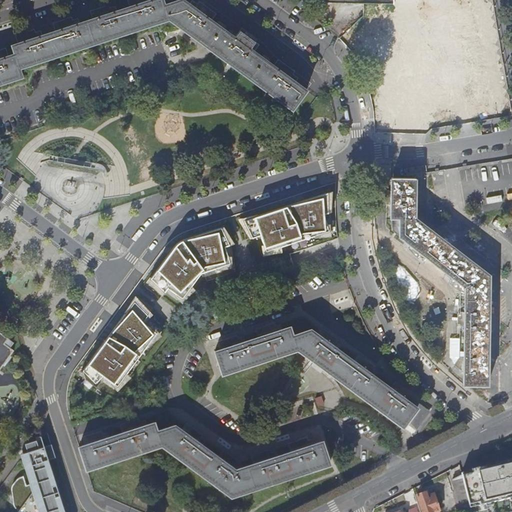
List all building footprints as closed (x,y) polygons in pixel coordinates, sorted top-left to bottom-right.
[(202,44),(217,24),(212,21),(217,14),(207,7),(205,10),(198,4),(192,0),(189,4),(183,0),(179,0),(164,5),(162,0),(127,0),(129,6),(118,10),(116,5),(110,7),(101,10),(100,7),(90,10),(93,19),(79,23),(78,18),(72,19),(64,22),(63,19),(52,23),(55,31),(43,35),(41,30),(36,32),(27,35),(26,32),(16,35),(17,38),(18,44),(12,46),(15,54),(9,56),(7,48),(5,49),(0,50),(0,84),(23,77),(20,69),(169,19),(181,28),(202,44)] [(205,10),(207,7),(200,1),(198,4),(205,10)] [(231,66),(267,92),(292,110),(306,91),(295,83),(298,78),(293,75),(285,69),(287,66),(278,59),(273,66),(254,52),(259,45),(248,37),(250,34),(242,28),(235,38),(217,24),(202,44),(215,53),(228,63),(231,66)] [(285,69),(293,75),(295,71),(287,66),(285,69)] [(464,384),(490,384),(492,270),(417,220),(418,176),(391,176),(390,217),(394,219),(393,234),(465,282),(464,384)] [(243,220),(251,238),(260,236),(265,252),(329,231),(323,215),(328,213),(328,192),(243,220)] [(150,278),(165,292),(168,288),(183,299),(201,274),(230,265),(224,247),(229,246),(220,228),(184,240),(175,246),(150,278)] [(96,383),(103,376),(118,386),(157,333),(143,323),(148,315),(134,301),(82,371),(96,383)] [(245,338),(239,339),(231,342),(230,339),(219,342),(222,350),(216,352),(223,375),(294,352),(297,351),(314,362),(311,366),(321,373),(323,370),(331,375),(403,427),(408,420),(416,426),(427,410),(408,396),(409,396),(402,391),(404,388),(395,382),(390,388),(375,377),(378,373),(373,369),(366,364),(367,362),(359,355),(354,362),(338,350),(341,347),(336,343),(329,338),(331,335),(322,329),(321,331),(318,335),(311,330),(293,336),(290,328),(283,330),(282,325),(276,327),(268,330),(267,327),(256,330),(259,338),(246,342),(245,338)] [(0,332),(0,370),(14,351),(5,344),(8,339),(0,332)] [(329,338),(336,343),(338,341),(331,335),(329,338)] [(402,391),(409,396),(411,392),(405,387),(404,388),(402,391)] [(314,439),(308,441),(300,444),(299,441),(289,444),(291,453),(279,457),(277,452),(271,453),(263,456),(262,454),(252,457),(254,465),(244,468),(242,461),(238,462),(237,464),(231,460),(232,458),(224,451),(219,458),(203,447),(206,442),(201,439),(194,433),(196,431),(187,425),(186,426),(182,431),(175,426),(158,432),(155,423),(148,426),(146,421),(141,423),(132,426),(131,423),(121,426),(123,434),(111,438),(109,433),(104,435),(95,438),(94,435),(84,438),(86,446),(80,448),(87,472),(141,454),(162,447),(185,463),(230,496),(232,497),(247,492),(330,465),(322,442),(315,444),(314,439)] [(194,433),(201,439),(203,437),(196,431),(194,433)] [(63,511),(47,461),(55,458),(47,434),(29,439),(30,442),(23,444),(26,453),(19,455),(36,511),(63,511)] [(511,461),(470,470),(470,472),(461,473),(462,475),(470,510),(470,511),(495,511),(494,503),(511,498),(511,461)] [(455,492),(453,493),(457,511),(463,511),(470,510),(462,475),(452,480),(455,492)] [(428,498),(426,493),(417,496),(422,511),(437,511),(440,511),(435,495),(428,498)]
